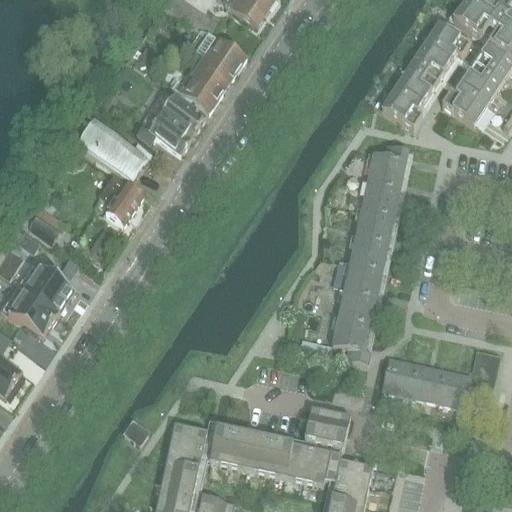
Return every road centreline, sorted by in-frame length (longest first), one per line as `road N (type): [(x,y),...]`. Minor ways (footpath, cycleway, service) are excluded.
road 1 (tertiary): [(0,470),(314,0)]
road 2 (residential): [(437,465),(358,450),(365,421),(241,393)]
road 3 (residential): [(511,329),(436,311),(462,184)]
